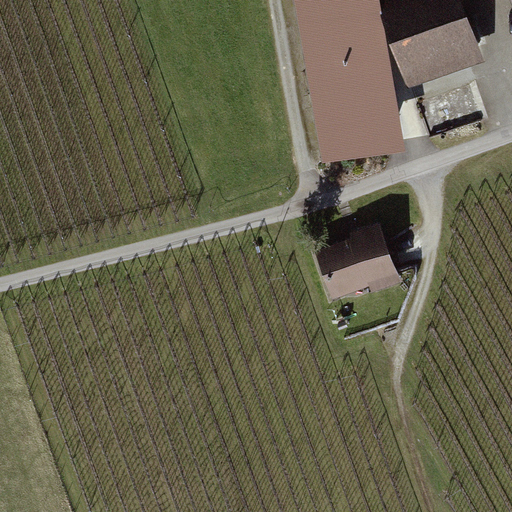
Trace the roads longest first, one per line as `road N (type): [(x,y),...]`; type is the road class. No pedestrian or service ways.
road 1 (track): [(319,195),(0,281)]
road 2 (track): [(511,129),(319,195)]
road 3 (track): [(434,154),(432,238),(404,349)]
road 4 (track): [(319,195),(284,0)]
